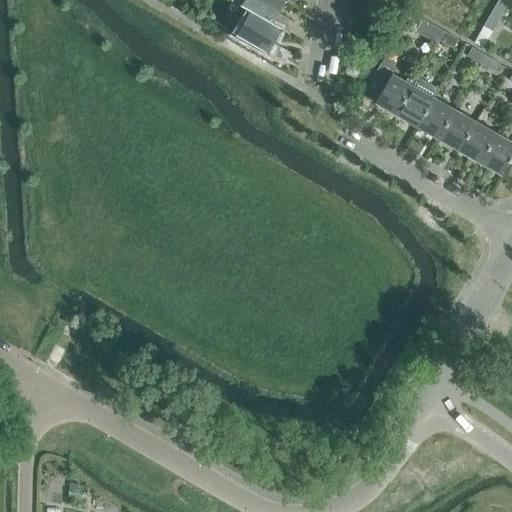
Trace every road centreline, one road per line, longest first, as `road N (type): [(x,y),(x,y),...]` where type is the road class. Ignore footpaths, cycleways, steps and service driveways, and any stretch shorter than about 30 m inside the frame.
road 1 (residential): [(270,511),(29,377)]
road 2 (residential): [(511,228),(355,137)]
road 3 (residential): [(424,404),(511,259)]
road 4 (residential): [(333,511),(373,485),(424,404)]
road 5 (unclassified): [(26,511),(29,377)]
